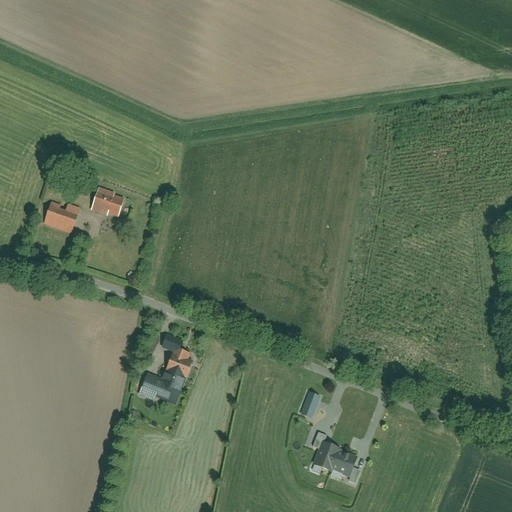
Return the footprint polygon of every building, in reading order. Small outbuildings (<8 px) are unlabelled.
[(102,192),(95,213),(119,221),(126,201),(102,192)] [(53,207),(47,226),(75,235),(81,216),(53,207)] [(192,362),(187,360),(189,356),(175,350),(162,382),(147,376),(140,394),(154,399),(156,395),(175,403),(192,362)] [(309,394),(301,416),(311,419),(319,398),(309,394)] [(323,444),(316,463),(323,465),(322,468),(331,472),(332,470),(350,477),(357,459),(339,452),(340,450),(323,444)]
